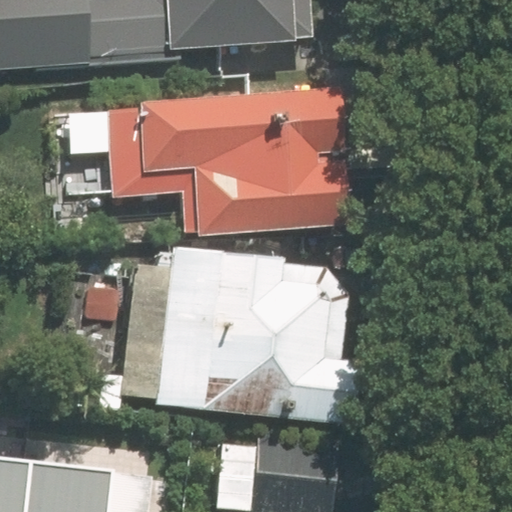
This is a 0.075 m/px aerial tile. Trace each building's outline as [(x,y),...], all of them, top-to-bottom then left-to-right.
[(153,51),(151,0),(0,0),(0,70),(153,66),(153,51)] [(151,0),(153,51),(309,47),(307,0),(151,0)] [(332,86),(98,101),(107,248),(341,233),(332,86)] [(94,377),(91,411),(114,413),(115,397),(149,400),(148,412),(340,427),(345,370),(334,369),(339,297),(314,272),(270,269),(271,261),(161,253),(157,300),(122,298),(115,379),(94,377)] [(322,511),(328,449),(214,439),(208,511),(322,511)] [(96,511),(101,468),(0,457),(0,511),(96,511)]
